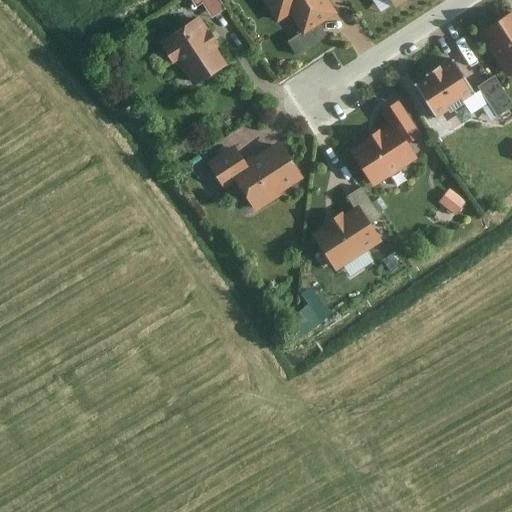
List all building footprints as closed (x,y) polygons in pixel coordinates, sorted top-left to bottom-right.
[(209,20),(223,11),(216,0),(188,0),(194,10),(201,6),(209,20)] [(318,27),(336,16),(325,0),(259,0),(275,26),(288,18),(299,36),(300,38),(318,27)] [(376,0),(385,14),(408,0),(376,0)] [(511,13),(476,37),(504,82),(511,76),(511,13)] [(186,91),(225,67),(196,19),(157,42),(186,91)] [(293,56),(325,37),(318,27),(300,38),(299,36),(286,44),(293,56)] [(472,93),(454,63),(412,88),(432,120),(467,99),(473,95),(472,93)] [(484,126),(511,109),(494,80),(472,93),(473,95),(467,99),(484,126)] [(407,146),(419,138),(399,105),(380,117),(387,128),(394,124),(407,146)] [(368,191),(417,162),(407,146),(394,124),(387,128),(345,153),(368,191)] [(242,215),(303,180),(280,142),(240,165),(244,171),(223,183),(242,215)] [(231,149),(203,166),(216,188),(223,183),(244,171),(240,165),(231,149)] [(369,226),(380,219),(362,188),(345,198),(352,210),(363,229),(369,226)] [(454,218),(464,204),(447,192),(437,206),(454,218)] [(331,273),(380,243),(369,226),(363,229),(352,210),(309,236),(331,273)] [(313,286),(302,294),(310,305),(294,316),(306,333),(332,314),(313,286)]
